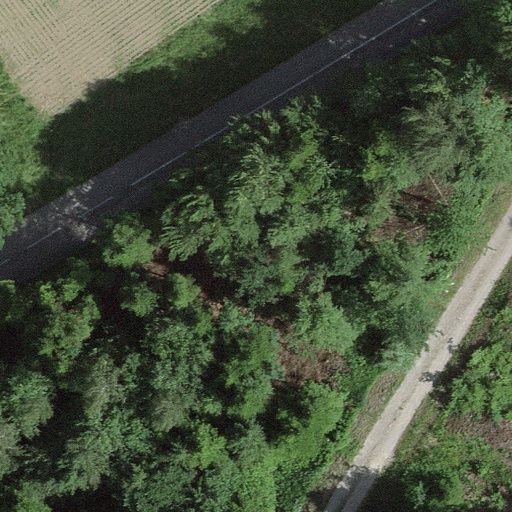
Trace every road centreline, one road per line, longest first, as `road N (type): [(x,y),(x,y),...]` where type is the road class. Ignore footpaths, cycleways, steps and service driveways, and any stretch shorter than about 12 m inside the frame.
road 1 (tertiary): [(449,0),(0,274)]
road 2 (track): [(511,240),(342,511)]
